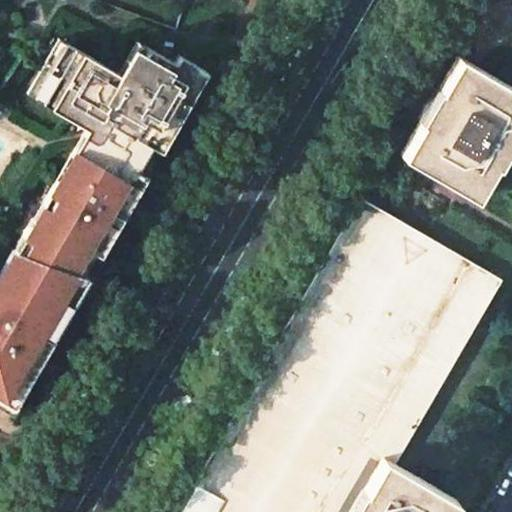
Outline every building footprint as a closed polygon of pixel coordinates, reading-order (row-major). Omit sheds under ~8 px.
[(15,103),(76,140),(52,179),(17,247),(91,274),(132,200),(136,193),(130,189),(145,166),(150,169),(197,90),(170,72),(166,78),(132,57),(124,53),(105,86),(46,52),(39,47),(9,99),(15,103)] [(422,117),(400,154),(474,197),(511,131),(511,87),(458,55),(422,117)] [(271,373),(190,511),(448,511),(456,499),(384,457),(484,283),(364,214),(271,373)] [(0,274),(0,394),(5,397),(20,373),(30,378),(51,342),(91,274),(17,247),(0,274)] [(473,399),(462,416),(492,433),(502,416),(473,399)]
